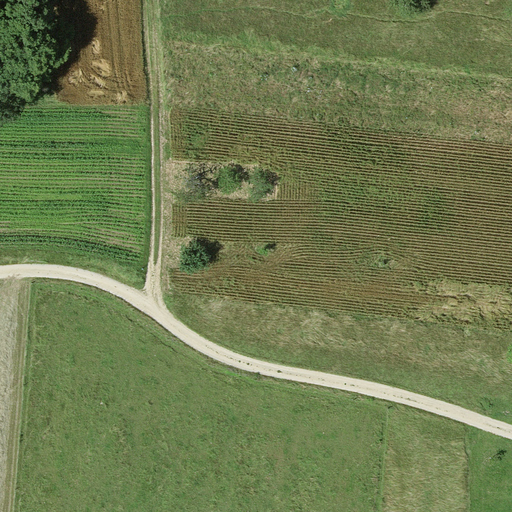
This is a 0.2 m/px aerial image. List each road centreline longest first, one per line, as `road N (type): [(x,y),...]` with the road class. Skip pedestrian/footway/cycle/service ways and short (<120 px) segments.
road 1 (track): [(511,433),(380,391),(225,356),(111,284),(62,272),(0,273)]
road 2 (track): [(154,312),(146,0)]
